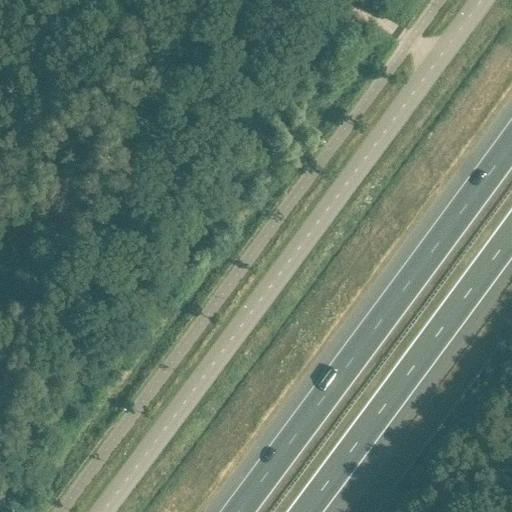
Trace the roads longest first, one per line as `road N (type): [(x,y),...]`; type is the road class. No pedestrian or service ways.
road 1 (unclassified): [(103,511),(481,0)]
road 2 (motorway): [(511,144),(236,511)]
road 3 (motorway): [(309,511),(511,233)]
